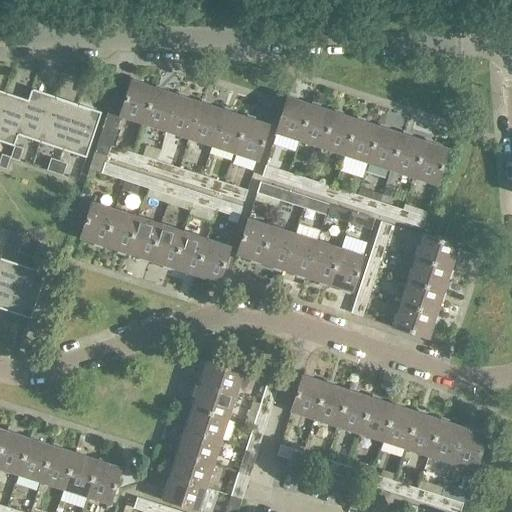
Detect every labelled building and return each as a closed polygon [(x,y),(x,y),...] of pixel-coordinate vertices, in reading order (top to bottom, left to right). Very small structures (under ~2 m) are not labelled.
[(125,94),(114,90),(107,114),(141,125),(153,87),(130,80),(125,94)] [(176,95),(153,87),(141,125),(164,132),(176,95)] [(28,101),(17,135),(40,142),(55,98),(32,90),(28,101)] [(28,101),(5,94),(0,109),(0,141),(13,146),(17,135),(28,101)] [(176,95),(164,132),(187,140),(199,102),(176,95)] [(297,142),(309,105),(286,97),(274,135),(297,142)] [(78,106),(55,98),(40,142),(63,150),(78,106)] [(222,109),(199,102),(187,140),(210,147),(222,109)] [(332,112),(309,105),(297,142),(320,149),(332,112)] [(101,113),(78,106),(63,150),(86,158),(101,113)] [(245,117),(222,109),(210,147),(233,154),(245,117)] [(343,157),(355,119),(332,112),(320,149),(343,157)] [(268,124),(245,117),(233,154),(256,162),(268,124)] [(378,127),(355,119),(343,157),(366,164),(378,127)] [(378,127),(366,164),(388,172),(401,134),(378,127)] [(94,153),(106,157),(129,164),(132,154),(110,146),(114,133),(102,129),(94,153)] [(388,172),(411,179),(423,142),(401,134),(388,172)] [(423,142),(411,179),(435,187),(447,149),(423,142)] [(23,149),(14,146),(10,159),(18,161),(23,149)] [(155,161),(132,154),(129,164),(152,172),(155,161)] [(10,159),(1,156),(0,159),(0,168),(6,170),(10,159)] [(59,162),(50,159),(46,171),(54,174),(59,162)] [(152,172),(175,179),(178,169),(155,161),(152,172)] [(67,165),(59,162),(54,174),(63,177),(67,165)] [(101,173),(123,181),(127,170),(104,163),(101,173)] [(265,166),(261,177),(284,184),(288,173),(265,166)] [(201,176),(178,169),(175,179),(197,187),(201,176)] [(150,177),(127,170),(123,181),(146,188),(150,177)] [(307,191),(310,181),(288,173),(284,184),(307,191)] [(201,176),(197,187),(220,194),(224,183),(201,176)] [(162,193),(169,195),(173,185),(150,177),(146,188),(148,189),(146,197),(159,202),(162,193)] [(330,199),(333,188),(310,181),(307,191),(330,199)] [(260,182),(257,193),(279,200),(283,190),(260,182)] [(246,191),(224,183),(220,194),(243,201),(246,191)] [(182,209),(184,200),(192,203),(195,192),(173,185),(169,195),(170,196),(168,204),(182,209)] [(356,196),(333,188),(330,199),(352,206),(356,196)] [(283,190),(279,200),(302,208),(305,197),(283,190)] [(192,203),(215,210),(218,200),(195,192),(192,203)] [(375,213),(379,203),(356,196),(352,206),(375,213)] [(302,208),(325,215),(328,204),(305,197),(302,208)] [(241,207),(218,200),(215,210),(237,218),(241,207)] [(79,239),(102,247),(114,209),(91,202),(79,239)] [(375,213),(398,221),(401,210),(379,203),(375,213)] [(328,204),(325,215),(347,222),(351,212),(328,204)] [(102,247),(125,254),(137,217),(114,209),(102,247)] [(401,210),(398,221),(421,228),(424,218),(401,210)] [(351,212),(347,222),(370,230),(374,219),(351,212)] [(125,254),(148,262),(160,224),(137,217),(125,254)] [(258,263),(270,226),(247,218),(235,256),(258,263)] [(372,245),(383,249),(390,226),(379,222),(372,245)] [(160,224),(148,262),(171,269),(183,232),(160,224)] [(258,263),(281,271),(293,233),(270,226),(258,263)] [(171,269),(194,277),(206,239),(183,232),(171,269)] [(316,241),(293,233),(281,271),(304,278),(316,241)] [(412,258),(450,270),(457,247),(420,235),(412,258)] [(206,239),(194,277),(217,284),(229,247),(206,239)] [(31,243),(22,240),(18,253),(27,256),(31,243)] [(304,278),(328,286),(340,248),(316,241),(304,278)] [(48,249),(31,243),(27,256),(44,261),(48,249)] [(375,271),(383,249),(372,245),(365,268),(375,271)] [(351,293),(363,256),(340,248),(328,286),(351,293)] [(442,293),(450,270),(412,258),(405,281),(442,293)] [(23,267),(0,259),(0,308),(8,311),(23,267)] [(46,274),(23,267),(8,311),(31,319),(46,274)] [(357,291),(368,294),(375,271),(365,268),(357,291)] [(397,304),(435,316),(442,293),(405,281),(397,304)] [(361,317),(368,294),(357,291),(350,314),(361,317)] [(390,327),(427,340),(435,316),(397,304),(390,327)] [(197,384),(235,396),(242,373),(205,361),(197,384)] [(289,412),(312,420),(324,382),(301,375),(289,412)] [(259,404),(270,408),(277,385),(267,382),(259,404)] [(312,420),(335,427),(347,390),(324,382),(312,420)] [(190,407),(227,419),(235,396),(197,384),(190,407)] [(347,390),(335,427),(357,435),(370,397),(347,390)] [(370,397),(357,435),(380,442),(393,405),(370,397)] [(259,404),(252,427),(262,431),(270,408),(259,404)] [(380,442),(403,450),(416,413),(393,405),(380,442)] [(227,419),(190,407),(183,430),(220,442),(227,419)] [(416,413),(403,450),(426,457),(439,420),(416,413)] [(426,457),(449,465),(462,428),(439,420),(426,457)] [(262,431),(252,427),(244,450),(255,454),(262,431)] [(462,428),(449,465),(472,473),(485,435),(462,428)] [(175,453),(213,465),(220,442),(183,430),(175,453)] [(0,447),(0,471),(16,476),(28,439),(5,431),(0,447)] [(51,446),(28,439),(16,476),(39,484),(51,446)] [(302,452),(279,445),(276,455),(299,463),(302,452)] [(74,453),(51,446),(39,484),(62,491),(74,453)] [(244,450),(237,473),(247,477),(255,454),(244,450)] [(325,460),(302,452),(299,463),(321,470),(325,460)] [(97,461),(74,453),(62,491),(85,499),(97,461)] [(175,453),(168,476),(205,488),(213,465),(175,453)] [(344,478),(348,467),(325,460),(321,470),(344,478)] [(120,468),(97,461),(85,499),(108,506),(120,468)] [(371,475),(348,467),(344,478),(367,485),(371,475)] [(247,477),(237,473),(229,496),(240,499),(247,477)] [(390,493),(393,482),(371,475),(367,485),(390,493)] [(205,488),(168,476),(160,499),(198,511),(205,488)] [(416,489),(393,482),(390,493),(413,500),(416,489)] [(436,507),(439,497),(416,489),(413,500),(436,507)] [(229,496),(224,511),(235,511),(240,499),(229,496)] [(459,511),(462,504),(439,497),(436,507),(449,511),(459,511)] [(157,511),(159,506),(136,498),(133,509),(142,511),(157,511)]
